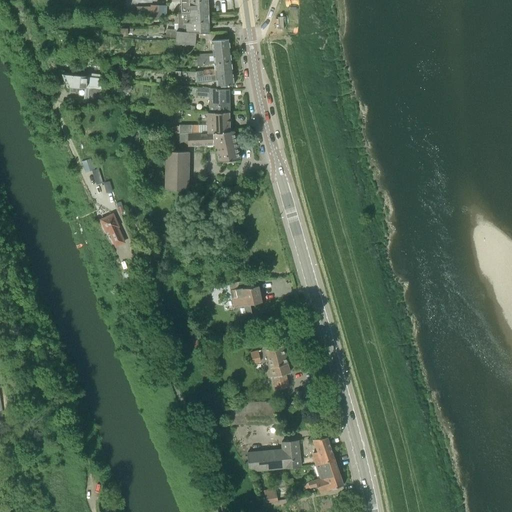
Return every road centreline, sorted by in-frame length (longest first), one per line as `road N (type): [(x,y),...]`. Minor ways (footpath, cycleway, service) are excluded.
road 1 (tertiary): [(372,511),(260,105),(243,0)]
road 2 (unclassified): [(223,511),(114,210),(89,189),(25,39)]
